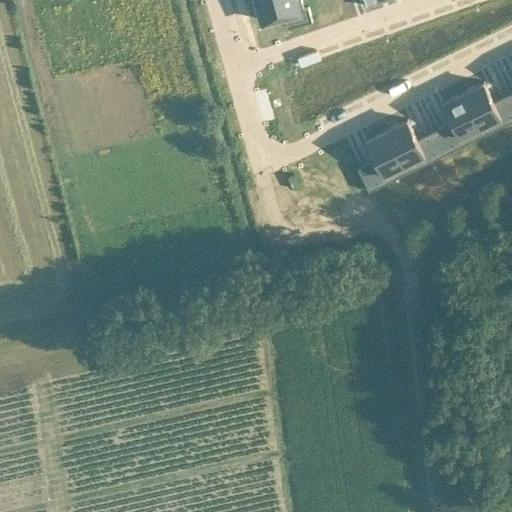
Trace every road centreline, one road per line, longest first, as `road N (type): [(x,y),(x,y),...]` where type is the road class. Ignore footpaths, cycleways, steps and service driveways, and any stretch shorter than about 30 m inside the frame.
road 1 (residential): [(265,164),(511,44)]
road 2 (residential): [(432,0),(239,67)]
